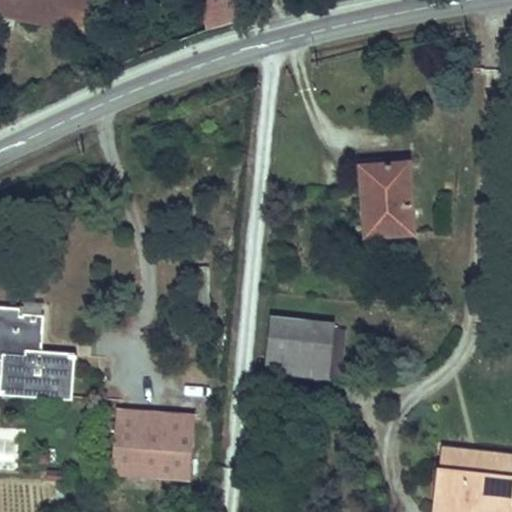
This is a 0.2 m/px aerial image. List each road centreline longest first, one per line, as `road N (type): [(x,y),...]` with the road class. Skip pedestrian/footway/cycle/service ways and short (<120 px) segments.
road 1 (tertiary): [(474,0),(208,61),(0,155)]
road 2 (unknown): [(298,36),(306,101),(334,144),(357,151),(406,142)]
